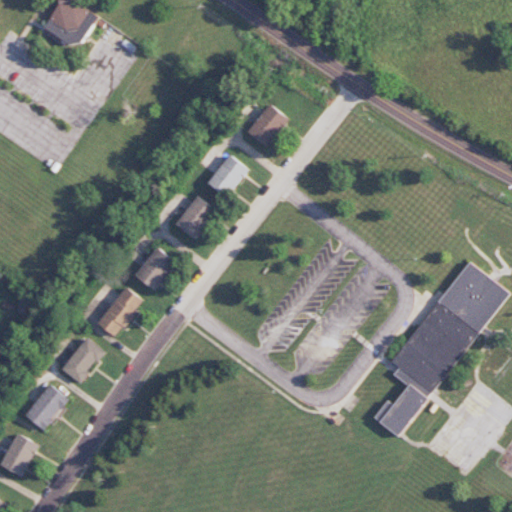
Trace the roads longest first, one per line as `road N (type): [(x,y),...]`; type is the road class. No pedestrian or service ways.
road 1 (residential): [(353,86),(72,462),(46,511)]
road 2 (residential): [(280,182),(405,283),(405,306),(391,327),(343,387),(316,399),(188,304)]
road 3 (secondary): [(226,0),(353,86),(511,170)]
